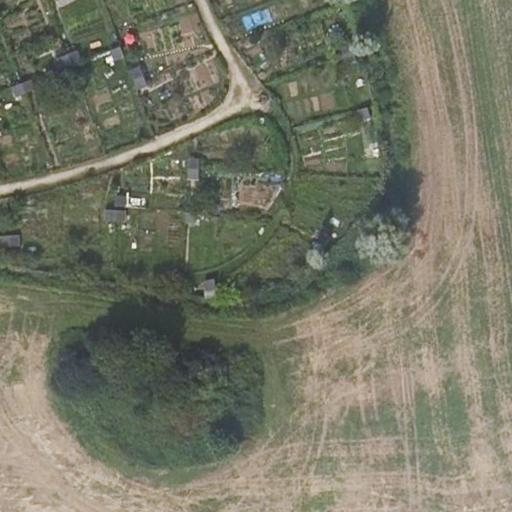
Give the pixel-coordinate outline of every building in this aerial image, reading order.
[(356,61),(349,41),(339,45),(346,65),(356,61)] [(124,57),(120,47),(110,51),(114,61),(124,57)] [(81,61),(77,51),(57,58),(61,69),(81,61)] [(148,86),(140,67),(130,71),(137,91),(148,86)] [(35,90),(31,80),(11,87),(15,98),(35,90)] [(370,118),(367,107),(357,110),(359,121),(370,118)] [(198,180),(199,160),(189,159),(186,179),(198,180)] [(126,208),(126,197),(116,196),(116,207),(126,208)] [(126,222),(126,211),(105,211),(104,221),(126,222)] [(196,224),(196,213),(185,212),(185,224),(196,224)] [(0,247),(20,247),(20,236),(0,236),(0,247)] [(329,242),(319,236),(313,246),(322,252),(329,242)] [(216,291),(215,279),(204,280),(204,291),(216,291)]
